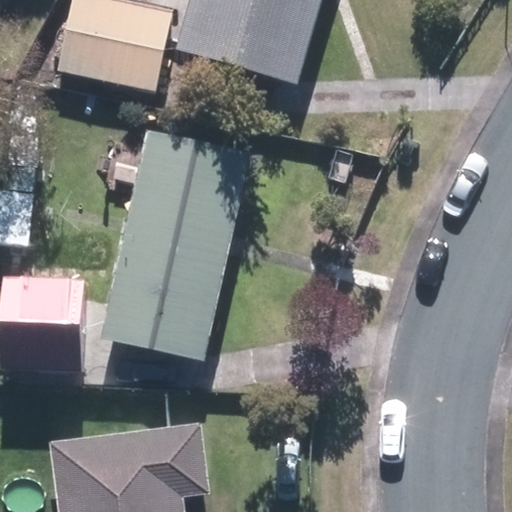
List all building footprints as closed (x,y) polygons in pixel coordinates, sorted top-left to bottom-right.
[(68,0),(52,69),(151,92),(170,9),(129,0),(68,0)] [(186,0),(173,48),(293,82),(316,0),(186,0)] [(101,338),(200,359),(242,152),(144,131),(141,146),(115,140),(111,159),(100,156),(97,169),(109,171),(105,187),(131,193),(101,338)] [(42,138),(9,136),(6,192),(39,194),(42,138)] [(0,248),(36,251),(39,194),(6,192),(0,191),(0,248)] [(0,365),(77,370),(81,280),(0,277),(0,365)] [(182,511),(181,495),(207,491),(197,419),(47,439),(57,511),(182,511)]
